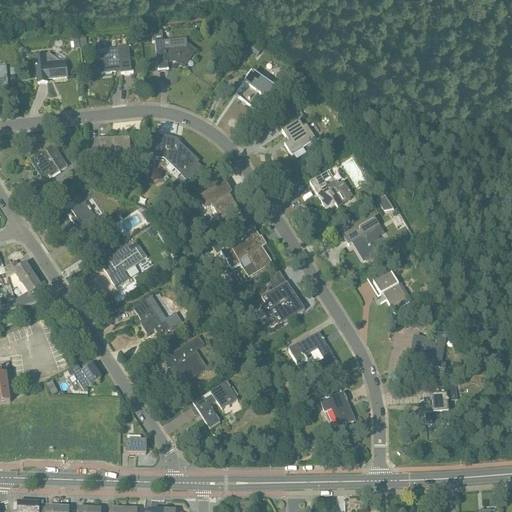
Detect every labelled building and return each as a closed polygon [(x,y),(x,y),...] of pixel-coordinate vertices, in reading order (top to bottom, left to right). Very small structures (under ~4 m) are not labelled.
[(245,39),(235,33),(232,40),(242,46),(245,39)] [(186,43),(186,40),(163,43),(163,41),(154,42),(158,72),(168,71),(167,62),(175,60),(183,66),(195,50),(186,43)] [(250,51),(254,46),(249,42),(245,47),(250,51)] [(254,45),(254,46),(250,51),(258,57),(262,51),(254,45)] [(131,72),(129,47),(108,49),(109,55),(99,56),(101,73),(121,71),(121,74),(131,72)] [(46,64),(45,55),(34,56),(37,84),(47,83),(47,80),(67,78),(65,62),(46,64)] [(268,102),(276,90),(252,74),(236,97),(238,98),(249,107),(258,95),(268,102)] [(303,128),(299,121),(282,132),(288,142),(283,146),(284,145),(291,156),(295,154),(299,160),(307,155),(303,149),(316,141),(306,126),(303,128)] [(100,164),(117,163),(117,155),(130,154),(130,138),(114,138),(114,141),(99,142),(100,164)] [(197,161),(180,145),(182,141),(158,138),(155,161),(168,162),(169,154),(174,155),(177,157),(172,167),(183,177),(197,161)] [(50,181),(52,179),(52,178),(67,168),(54,147),(43,153),(44,155),(34,161),(41,172),(40,173),(46,181),(49,179),(50,181)] [(78,167),(85,162),(81,155),(74,159),(78,167)] [(335,182),(329,172),(309,184),(325,210),(332,206),(332,207),(335,205),(337,209),(350,201),(349,199),(352,197),(343,182),(338,184),(337,181),(335,182)] [(237,211),(227,195),(230,193),(224,185),(198,201),(204,212),(211,207),(221,223),(232,216),(234,215),(233,213),(237,211)] [(384,212),(394,210),(385,198),(378,202),(384,212)] [(88,208),(84,203),(72,211),(71,209),(66,213),(81,236),(83,234),(87,240),(98,233),(97,230),(108,223),(103,215),(96,220),(90,212),(91,211),(89,207),(88,208)] [(147,224),(152,220),(146,212),(141,215),(147,224)] [(384,235),(374,218),(366,223),(343,238),(349,247),(353,244),(365,263),(385,250),(377,239),(384,235)] [(157,234),(153,227),(147,231),(151,238),(157,234)] [(271,262),(256,239),(258,238),(255,233),(242,241),(243,242),(229,251),(237,263),(246,257),(256,272),(271,262)] [(116,288),(129,280),(123,270),(136,261),(133,256),(133,255),(127,247),(101,264),(116,288)] [(200,253),(191,259),(195,264),(203,259),(200,253)] [(20,285),(33,277),(26,265),(20,269),(15,262),(4,269),(5,272),(7,279),(13,274),(20,285)] [(0,277),(4,288),(10,286),(7,279),(5,272),(0,274),(0,277)] [(411,304),(393,273),(373,285),(381,297),(384,295),(395,313),(411,304)] [(33,277),(20,285),(26,294),(15,302),(18,310),(41,301),(35,292),(41,289),(33,277)] [(279,327),(305,311),(287,283),(261,299),(279,327)] [(162,324),(147,302),(149,300),(149,299),(131,311),(131,312),(133,311),(144,327),(142,328),(147,335),(154,331),(158,337),(170,329),(166,322),(162,324)] [(11,311),(17,309),(15,301),(10,303),(9,303),(11,311)] [(324,342),(319,334),(289,352),(298,368),(307,363),(303,358),(305,357),(306,358),(317,352),(322,361),(316,365),(322,374),(338,364),(336,360),(335,360),(325,343),(326,343),(325,341),(324,342)] [(207,369),(197,353),(205,347),(199,339),(164,361),(169,369),(171,368),(182,384),(207,369)] [(441,364),(446,341),(437,339),(436,344),(430,343),(430,344),(416,341),(413,356),(433,359),(431,369),(445,371),(446,365),(441,364)] [(2,375),(1,367),(0,367),(0,404),(10,404),(7,375),(2,375)] [(83,373),(78,367),(67,373),(70,379),(74,376),(82,390),(100,380),(92,367),(83,373)] [(426,426),(449,424),(447,402),(457,401),(455,382),(438,384),(439,395),(431,395),(433,414),(424,415),(426,426)] [(238,401),(227,383),(210,393),(211,396),(205,400),(203,397),(189,406),(196,417),(199,415),(202,420),(209,431),(220,424),(210,408),(217,404),(222,412),(238,401)] [(347,405),(342,395),(329,401),(328,398),(325,400),(326,401),(319,404),(324,416),(332,412),(339,429),(343,427),(344,430),(347,428),(346,426),(353,423),(346,406),(347,405)] [(146,456),(146,443),(127,443),(127,456),(146,456)] [(286,453),(297,453),(297,444),(286,444),(286,453)] [(39,511),(40,504),(17,503),(16,511),(39,511)]
